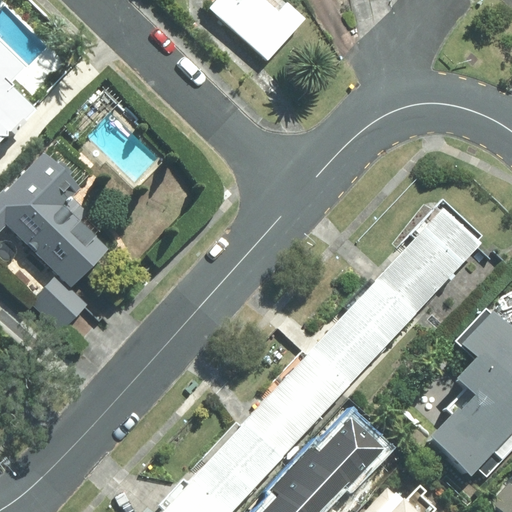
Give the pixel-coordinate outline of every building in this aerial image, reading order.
[(217,0),(207,12),(263,61),(300,19),(277,0),(217,0)] [(17,78),(0,60),(0,140),(25,118),(1,92),(17,78)] [(45,157),(0,196),(0,235),(6,230),(50,281),(29,300),(58,333),(86,309),(66,286),(101,256),(76,227),(84,220),(66,200),(76,191),(45,157)] [(226,511),(470,244),(431,209),(155,511),(226,511)] [(471,485),(511,440),(511,336),(479,306),(446,340),(467,359),(446,381),(461,396),(421,439),(471,485)] [(341,465),(316,441),(281,477),(288,485),(263,511),(251,500),(239,511),(325,511),(346,490),(331,475),(341,465)] [(511,511),(511,492),(501,482),(485,499),(498,511),(511,511)] [(398,503),(382,488),(360,511),(430,511),(424,506),(429,500),(413,487),(398,503)]
